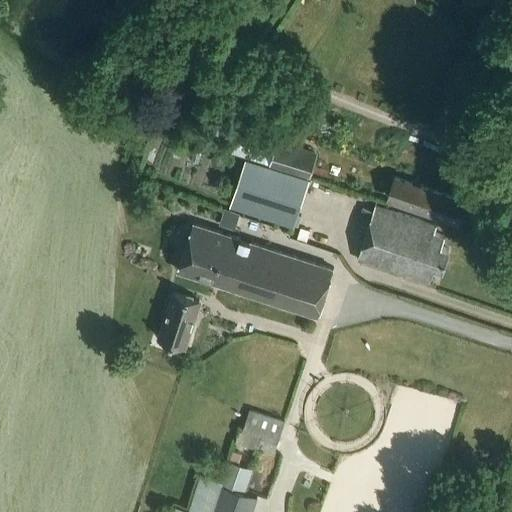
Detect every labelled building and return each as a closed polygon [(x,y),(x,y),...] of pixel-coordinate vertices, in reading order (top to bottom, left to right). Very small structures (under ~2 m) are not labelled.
[(276,146),(234,133),(229,151),(314,177),(321,153),(278,140),(276,146)] [(362,134),(354,156),(387,167),(385,174),(376,172),(370,189),(407,197),(389,197),(459,221),(466,202),(395,178),(389,176),(391,169),(404,173),(411,152),(362,134)] [(293,228),(310,182),(248,160),(231,205),(293,228)] [(444,270),(450,251),(441,248),(445,237),(434,233),(436,227),(375,207),(358,259),(431,283),(435,267),(444,270)] [(225,212),(221,225),(236,230),(241,217),(225,212)] [(179,272),(318,319),(334,270),(195,224),(179,272)] [(185,349),(200,301),(176,293),(161,341),(185,349)] [(243,438),(278,451),(290,419),(254,406),(243,438)] [(175,505),(172,511),(253,511),(260,495),(245,490),(210,478),(201,475),(189,511),(175,505)]
